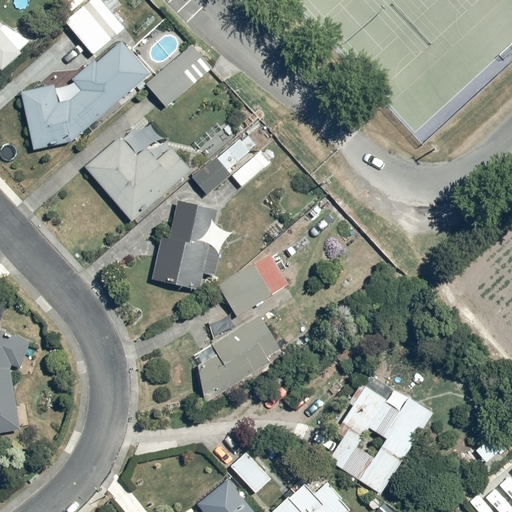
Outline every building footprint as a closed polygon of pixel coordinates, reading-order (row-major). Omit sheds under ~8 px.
[(113,12),(122,5),(118,0),(63,0),(73,12),(64,20),(94,57),(128,30),(113,12)] [(0,69),(2,71),(24,55),(20,51),(33,43),(5,28),(0,20),(0,69)] [(214,70),(194,47),(149,85),(168,109),(214,70)] [(58,87),(22,94),(36,151),(74,143),(129,96),(98,60),(75,80),(83,92),(71,101),(61,103),(58,87)] [(253,150),(242,137),(193,179),(209,197),(233,175),(229,171),(253,150)] [(121,139),(88,167),(134,222),(193,170),(172,149),(157,160),(149,150),(140,158),(121,139)] [(259,154),(234,176),(245,188),(269,165),(259,154)] [(173,240),(164,237),(154,281),(202,291),(205,276),(217,279),(224,249),(211,246),(220,212),(182,204),(173,240)] [(291,285),(272,255),(220,286),(238,316),(291,285)] [(262,316),(194,355),(203,404),(272,365),(267,359),(284,352),(262,316)] [(34,341),(0,330),(0,434),(23,430),(12,367),(24,371),(34,341)] [(367,375),(363,383),(337,422),(351,430),(331,461),(384,497),(436,413),(410,399),(401,412),(388,403),(396,391),(367,375)] [(508,449),(499,434),(476,448),(485,464),(508,449)] [(274,478),(248,449),(229,466),(255,495),(274,478)] [(255,511),(230,480),(199,505),(205,511),(255,511)] [(278,511),(355,511),(331,485),(319,497),(310,485),(278,511)]
